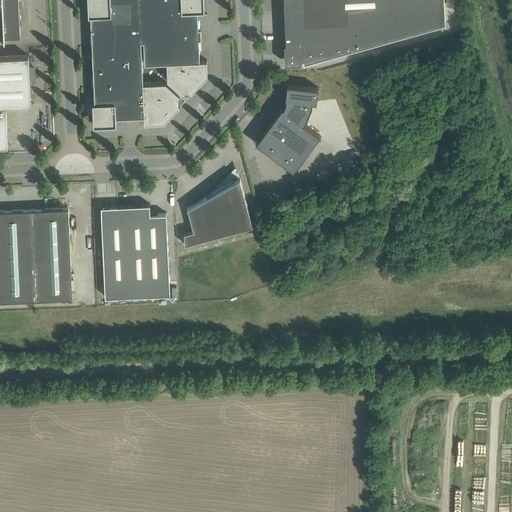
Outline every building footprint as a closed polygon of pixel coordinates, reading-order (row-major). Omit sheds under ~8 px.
[(0,0),(0,39),(4,39),(4,40),(5,40),(5,34),(20,34),(20,23),(22,23),(19,12),(18,0),(0,0)] [(164,122),(180,104),(179,104),(178,103),(177,101),(177,98),(178,96),(179,95),(180,94),(166,82),(143,83),(141,41),(143,41),(144,63),(167,62),(168,79),(182,92),(182,91),(183,90),(188,89),(190,90),(191,91),(192,92),(207,74),(207,60),(200,60),(199,38),(201,38),(201,27),(198,27),(197,10),(204,10),(203,0),(87,0),(89,15),(91,15),(95,102),(93,102),(93,118),(96,118),(98,119),(99,120),(101,122),(101,125),(116,124),(116,117),(144,116),(144,123),(164,122)] [(445,22),(444,0),(284,0),(284,9),(286,43),(284,43),(285,63),(301,62),(301,55),(302,55),(304,62),(445,22)] [(0,145),(8,145),(6,105),(31,104),(28,55),(0,56),(0,145)] [(257,142),(267,150),(294,170),(319,135),(320,136),(321,136),(304,123),(306,120),(312,105),(313,101),(317,102),(318,88),(287,84),(286,98),(287,98),(286,101),(285,101),(285,102),(286,102),(285,105),(284,104),(284,105),(285,105),(283,108),(282,107),(256,143),(257,142)] [(240,176),(187,209),(188,209),(193,230),(184,233),(185,244),(253,226),(240,177),(241,177),(240,176)] [(101,206),(105,296),(170,294),(166,213),(150,213),(150,204),(101,206)] [(0,300),(72,297),(68,207),(0,210),(0,300)]
